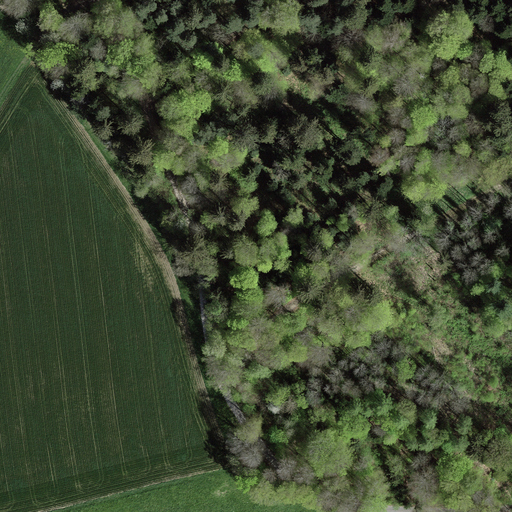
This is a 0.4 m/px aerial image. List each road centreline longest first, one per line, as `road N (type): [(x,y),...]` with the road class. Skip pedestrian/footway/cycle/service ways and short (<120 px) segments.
road 1 (track): [(102,0),(188,213),(209,357),(225,390)]
road 2 (track): [(225,390),(255,339),(305,293),(511,179)]
road 3 (track): [(225,390),(270,459),(310,494),(367,506),(511,506)]
road 4 (track): [(151,121),(205,56),(287,0)]
road 5 (track): [(79,0),(30,46),(0,95)]
